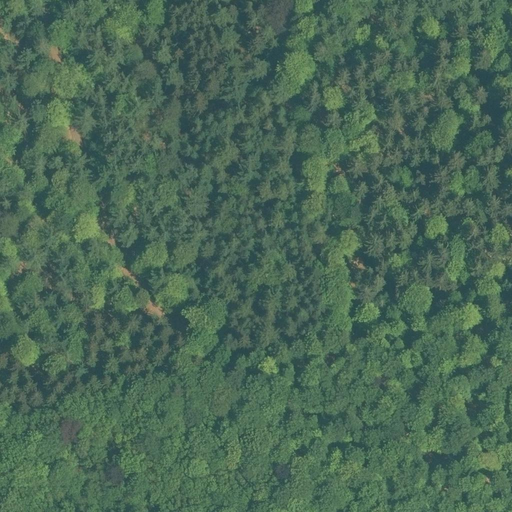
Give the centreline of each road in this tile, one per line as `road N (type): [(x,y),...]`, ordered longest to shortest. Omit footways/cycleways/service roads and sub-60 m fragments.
road 1 (track): [(213,372),(162,313),(110,232),(75,135),(42,0)]
road 2 (track): [(0,426),(213,372)]
road 3 (track): [(369,511),(213,372)]
road 4 (track): [(511,308),(326,349)]
